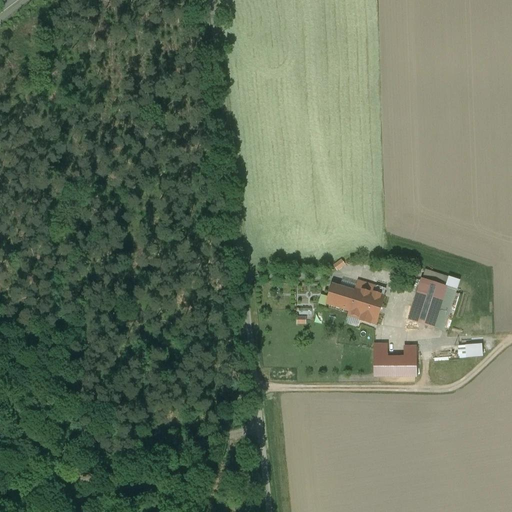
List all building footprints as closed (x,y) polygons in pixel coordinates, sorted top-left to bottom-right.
[(339,270),(347,264),(344,259),(335,265),(339,270)] [(446,289),(433,328),(444,331),(459,283),(449,279),(446,289)] [(421,281),(409,320),(433,328),(446,289),(421,281)] [(367,285),(358,282),(355,292),(349,312),(348,316),(361,320),(360,321),(370,324),(370,323),(375,324),(384,297),(383,297),(367,292),(368,287),(367,285)] [(355,292),(333,285),(329,298),(327,305),(349,312),(355,292)] [(327,305),(329,298),(322,296),(319,305),(326,307),(327,305)] [(375,346),(375,358),(388,358),(388,346),(375,346)] [(404,358),(415,358),(415,349),(404,349),(404,358)] [(388,358),(375,358),(375,377),(415,377),(415,358),(404,358),(388,358)]
